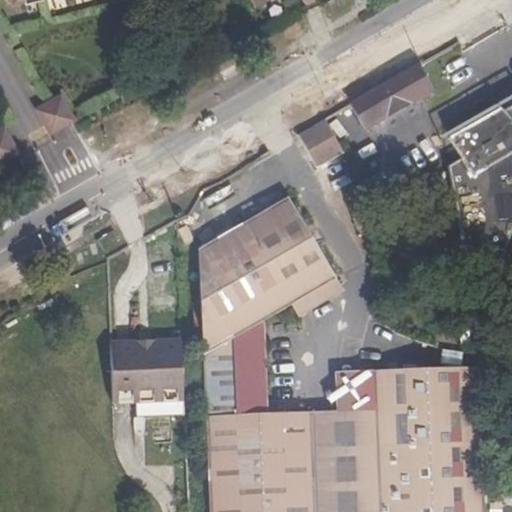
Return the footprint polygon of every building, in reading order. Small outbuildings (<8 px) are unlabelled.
[(432,92),(418,67),(352,105),(366,130),(432,92)] [(72,121),(57,96),(38,106),(53,132),(72,121)] [(53,132),(38,106),(31,109),(46,135),(53,132)] [(511,108),(503,113),(500,111),(451,140),(462,161),(448,169),(463,245),(505,254),(511,232),(511,108)] [(340,145),(326,120),(299,136),(312,161),(340,145)] [(0,160),(13,153),(0,128),(0,160)] [(386,511),(380,372),(372,372),(373,411),(268,415),(264,325),(340,282),(292,197),(201,249),(211,511),(386,511)] [(183,339),(158,339),(159,351),(139,352),(138,340),(110,341),(110,361),(111,387),(112,400),(134,399),(185,397),(184,388),(183,339)] [(139,352),(159,351),(158,339),(138,340),(139,352)] [(96,361),(97,387),(111,387),(110,361),(96,361)] [(380,372),(386,511),(484,511),(478,368),(380,372)] [(186,414),(185,397),(134,399),(135,415),(186,414)]
